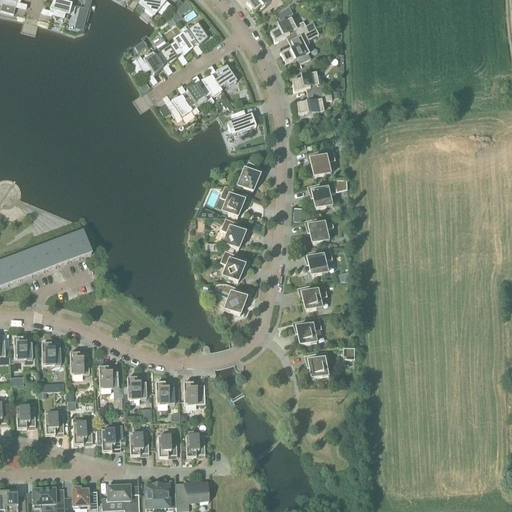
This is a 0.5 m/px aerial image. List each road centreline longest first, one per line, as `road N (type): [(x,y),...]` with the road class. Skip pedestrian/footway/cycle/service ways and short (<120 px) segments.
road 1 (residential): [(245,36),(269,85),(281,177),(261,334),(235,357)]
road 2 (residential): [(205,365),(141,357),(44,320),(0,318)]
